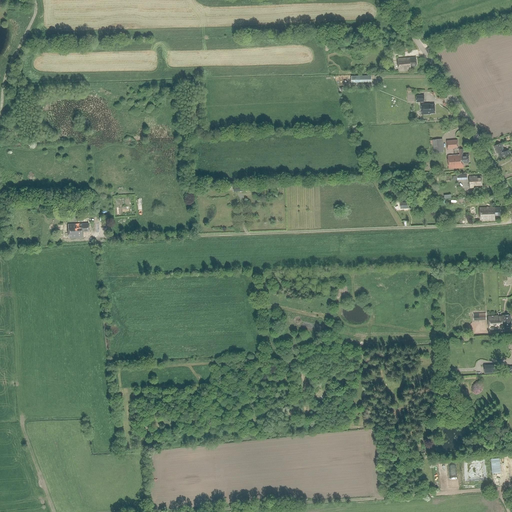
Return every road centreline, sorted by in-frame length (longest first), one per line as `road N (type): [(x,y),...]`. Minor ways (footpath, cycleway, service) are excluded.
road 1 (track): [(511,223),(107,238)]
road 2 (track): [(511,486),(190,511)]
road 3 (unclassified): [(511,196),(387,0)]
